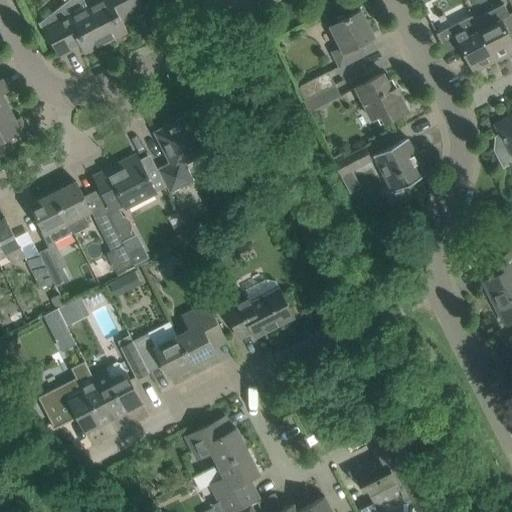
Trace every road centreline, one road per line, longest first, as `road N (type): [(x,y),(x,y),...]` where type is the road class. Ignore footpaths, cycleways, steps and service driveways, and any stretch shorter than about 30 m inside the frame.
road 1 (residential): [(267,0),(99,93),(64,104)]
road 2 (residential): [(232,386),(433,280)]
road 3 (residential): [(366,438),(283,477),(232,386)]
road 4 (residential): [(433,280),(437,234),(463,150),(450,109)]
road 5 (residential): [(506,431),(433,280)]
road 6 (residential): [(99,453),(232,386)]
road 7 (residential): [(0,190),(72,145),(64,104)]
road 8 (residential): [(450,109),(391,0)]
